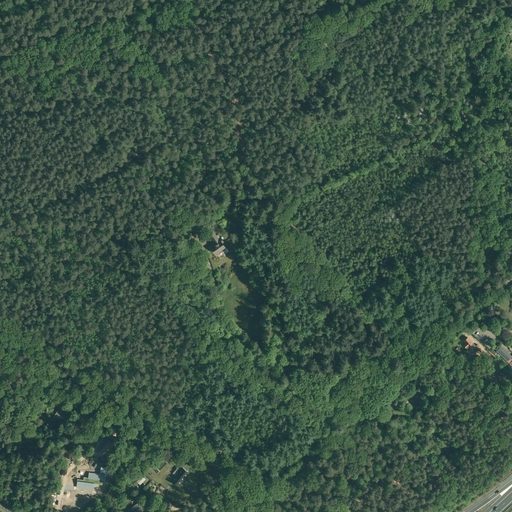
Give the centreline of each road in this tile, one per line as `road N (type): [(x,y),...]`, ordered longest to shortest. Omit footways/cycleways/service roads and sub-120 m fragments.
road 1 (unclassified): [(253,511),(511,281)]
road 2 (track): [(281,487),(151,409),(127,415),(110,449)]
road 3 (track): [(322,416),(339,401),(363,399),(406,362),(387,337)]
